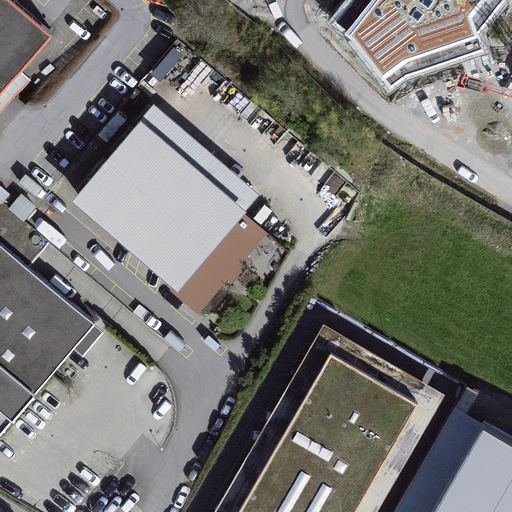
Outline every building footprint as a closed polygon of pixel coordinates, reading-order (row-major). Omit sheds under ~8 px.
[(0,0),(0,96),(56,31),(18,0),(0,0)] [(350,0),(332,23),(350,35),(392,90),(407,78),(484,51),(478,36),(505,0),(350,0)] [(148,100),(65,196),(168,284),(165,288),(194,313),(222,279),(226,282),(237,269),(233,266),(263,231),(238,210),(255,191),(148,100)] [(108,328),(0,236),(0,439),(80,347),(87,353),(108,328)] [(350,511),(418,396),(335,347),(237,511),(350,511)] [(511,511),(511,429),(491,417),(434,511),(511,511)]
